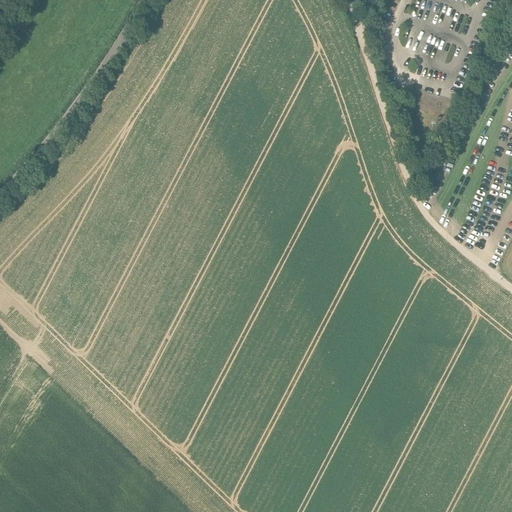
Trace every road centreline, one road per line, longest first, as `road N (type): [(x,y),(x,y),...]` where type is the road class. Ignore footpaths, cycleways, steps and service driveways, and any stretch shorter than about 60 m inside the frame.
road 1 (track): [(346,0),(422,212),(511,289)]
road 2 (unclassified): [(0,195),(69,115),(144,0)]
